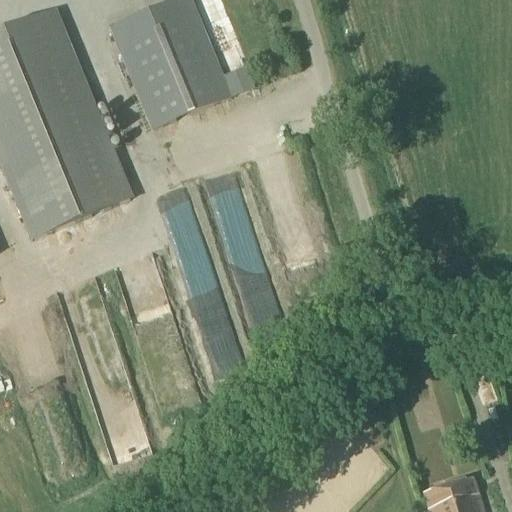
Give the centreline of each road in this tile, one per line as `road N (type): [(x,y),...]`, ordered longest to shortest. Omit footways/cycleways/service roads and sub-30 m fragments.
road 1 (unclassified): [(397,330),(303,0)]
road 2 (unclassified): [(191,511),(338,359),(397,330)]
